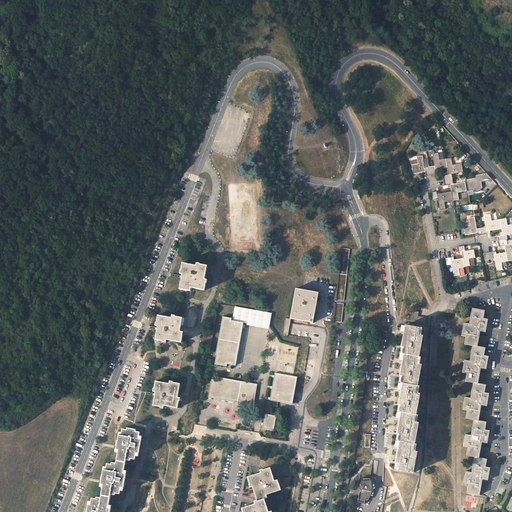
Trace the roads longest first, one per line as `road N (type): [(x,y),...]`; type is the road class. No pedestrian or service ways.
road 1 (unclassified): [(199,161),(63,511)]
road 2 (unclassified): [(511,190),(394,63),(375,54),(353,56),(335,84),(354,140),(346,186)]
road 3 (unclassified): [(346,186),(303,181),(291,171),(294,100),(276,66),(259,63),(235,77),(199,161)]
road 4 (unclassified): [(337,456),(365,253),(346,186)]
road 5 (residential): [(296,449),(323,331),(295,326)]
